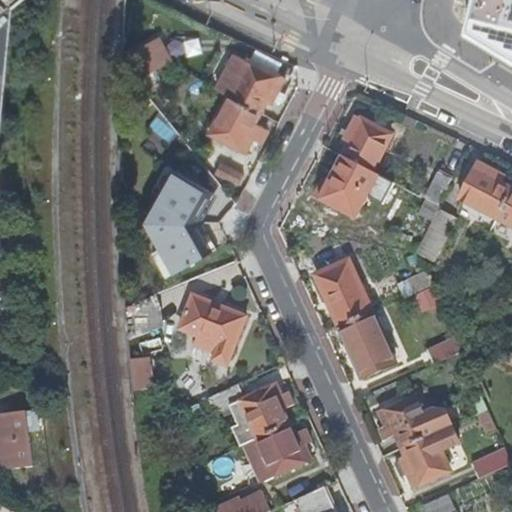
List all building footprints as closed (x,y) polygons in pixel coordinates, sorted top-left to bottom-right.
[(0,0),(0,142),(5,143),(11,6),(16,2),(18,0),(0,0)] [(511,0),(475,0),(469,27),(511,51),(511,0)] [(127,51),(142,76),(173,58),(158,33),(127,51)] [(234,99),(261,113),(281,75),(252,60),(232,98),(234,99)] [(243,149),(261,113),(234,99),(232,98),(213,134),(243,149)] [(156,115),(148,126),(169,142),(177,131),(156,115)] [(351,147),(345,157),(375,173),(394,135),(359,116),(345,144),(351,147)] [(375,173),(345,157),(341,166),(336,163),(323,186),(329,189),(327,193),(356,209),(375,173)] [(246,175),(223,163),(217,173),(240,186),(246,175)] [(499,220),(511,193),(511,188),(505,185),(509,178),(482,164),(462,200),(497,218),(499,220)] [(168,278),(211,253),(195,221),(211,192),(168,169),(155,192),(164,197),(149,222),(163,248),(155,252),(168,278)] [(451,185),(442,180),(431,200),(441,205),(451,185)] [(195,221),(211,253),(220,249),(206,222),(220,196),(211,192),(195,221)] [(511,193),(499,220),(511,226),(511,193)] [(436,263),(458,220),(440,211),(418,254),(436,263)] [(319,277),(342,328),(372,315),(375,314),(352,262),(319,277)] [(399,281),(413,314),(438,304),(424,270),(399,281)] [(156,295),(128,306),(133,319),(161,308),(156,295)] [(221,346),(235,352),(249,319),(196,297),(181,330),(199,338),(196,348),(218,356),(221,346)] [(372,315),(342,328),(351,347),(357,344),(360,352),(364,350),(367,354),(356,360),(366,380),(399,365),(375,314),(372,315)] [(430,352),(436,366),(464,354),(457,340),(430,352)] [(357,344),(351,347),(356,360),(367,354),(364,350),(360,352),(357,344)] [(126,359),(132,390),(155,386),(150,354),(126,359)] [(233,428),(241,447),(259,439),(290,425),(284,412),(291,409),(280,386),(249,400),(242,385),(212,399),(219,414),(232,408),(240,424),(233,428)] [(399,436),(405,450),(436,436),(454,428),(448,413),(436,411),(427,416),(418,397),(382,414),(388,428),(382,431),(386,441),(399,436)] [(0,469),(0,470),(33,465),(26,411),(0,414),(0,469)] [(290,425),(259,439),(277,478),(308,464),(290,425)] [(436,436),(405,450),(409,460),(403,463),(415,490),(453,473),(436,436)] [(473,465),(481,480),(511,465),(511,459),(508,450),(473,465)] [(337,511),(327,488),(299,501),(304,511),(337,511)] [(271,511),(264,495),(227,511),(271,511)] [(452,511),(457,510),(451,496),(426,507),(428,511),(452,511)]
